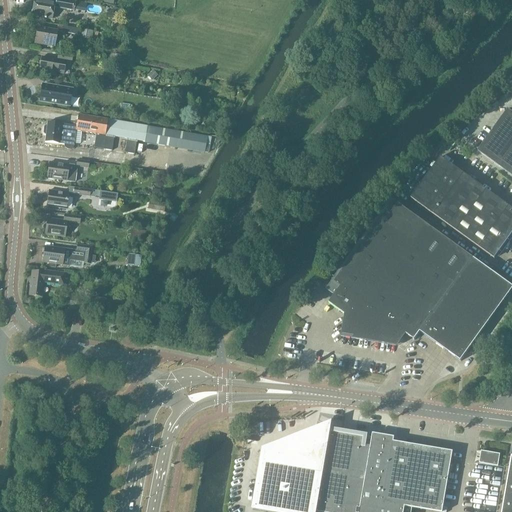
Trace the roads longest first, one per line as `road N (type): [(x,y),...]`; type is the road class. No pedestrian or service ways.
road 1 (tertiary): [(17,316),(9,290),(16,157),(0,0)]
road 2 (unclassified): [(511,422),(282,391)]
road 3 (tertiary): [(167,389),(48,342),(17,316)]
road 4 (tertiary): [(167,389),(152,407),(131,511)]
